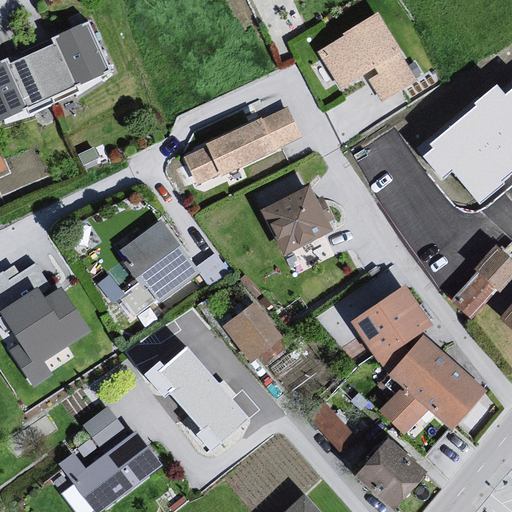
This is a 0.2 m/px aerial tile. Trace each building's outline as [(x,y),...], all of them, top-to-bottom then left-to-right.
[(382,15),(322,53),(347,95),(380,74),(384,78),(371,85),(386,109),(418,87),(404,60),(408,57),(382,15)] [(97,27),(0,67),(0,130),(1,131),(116,77),(97,27)] [(511,167),(511,70),(499,71),(415,137),(437,165),(449,165),(471,193),(479,193),(511,167)] [(281,110),(176,158),(191,189),(297,140),(281,110)] [(300,188),(249,212),(277,257),(324,236),(317,225),(325,219),(300,188)] [(196,273),(160,224),(123,251),(130,262),(126,265),(144,289),(152,286),(160,298),(196,273)] [(471,312),(511,272),(511,248),(503,239),(450,290),(471,312)] [(3,273),(0,274),(0,322),(18,349),(12,353),(34,385),(50,375),(42,362),(88,331),(60,290),(55,293),(35,263),(9,281),(3,273)] [(511,291),(488,320),(511,337),(511,291)] [(255,305),(227,328),(251,359),(259,353),(267,363),(284,349),(279,342),(282,339),(255,305)] [(411,337),(378,377),(442,430),(480,392),(411,337)] [(188,349),(159,374),(173,390),(168,394),(203,434),(208,430),(222,446),(251,420),(188,349)] [(78,427),(95,454),(123,434),(102,409),(78,427)] [(95,454),(77,467),(66,456),(55,467),(69,481),(63,487),(84,511),(101,511),(156,468),(128,430),(123,434),(95,454)] [(345,461),(342,475),(379,508),(411,470),(373,438),(361,448),(345,461)] [(319,511),(304,495),(284,511),(319,511)]
